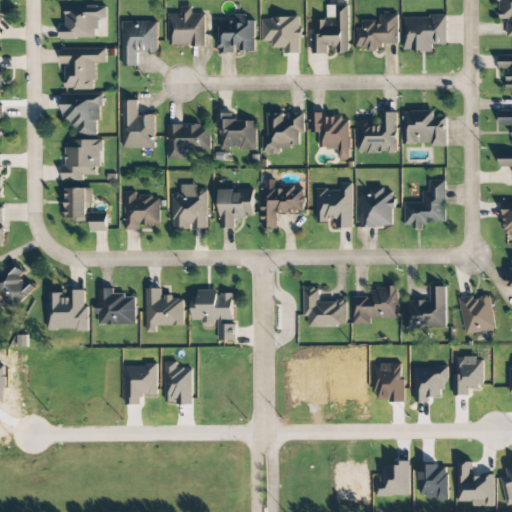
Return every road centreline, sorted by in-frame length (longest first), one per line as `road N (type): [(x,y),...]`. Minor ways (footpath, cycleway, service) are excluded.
road 1 (residential): [(31,0),(34,208),(55,252),(72,261),(473,256)]
road 2 (residential): [(29,436),(497,431)]
road 3 (residential): [(467,78),(178,80)]
road 4 (residential): [(466,0),(473,256)]
road 5 (residential): [(264,259),(265,511)]
